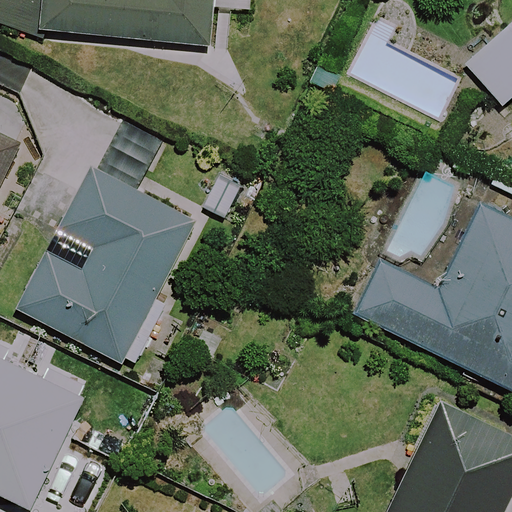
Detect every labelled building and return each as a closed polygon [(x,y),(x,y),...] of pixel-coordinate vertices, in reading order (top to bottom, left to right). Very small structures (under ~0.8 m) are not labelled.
[(248,12),(248,0),(39,0),(38,40),(206,49),(209,10),(248,12)] [(404,32),(364,13),(333,76),(435,126),(456,83),(394,53),(404,32)] [(511,22),(463,68),(500,109),(511,97),(511,22)] [(0,179),(17,144),(0,135),(0,179)] [(194,222),(92,169),(61,229),(90,244),(77,269),(48,254),(17,313),(128,370),(151,324),(143,320),(194,222)] [(511,224),(474,206),(433,292),(377,265),(352,317),(511,394),(511,224)] [(500,511),(511,489),(511,441),(437,405),(385,511),(500,511)]
